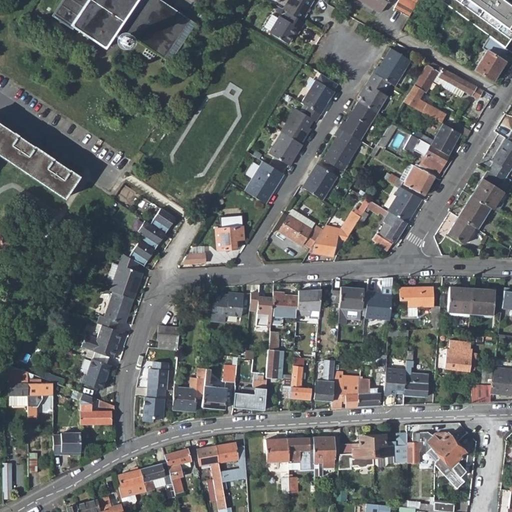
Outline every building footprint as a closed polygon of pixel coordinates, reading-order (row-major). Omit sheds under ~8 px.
[(204,28),(178,10),(184,0),(70,0),(59,17),(108,50),(123,31),(177,68),(204,28)] [(287,0),(283,8),(287,10),(302,19),(306,12),(305,11),(312,0),(287,0)] [(354,0),(380,13),(386,0),(354,0)] [(398,0),(394,10),(409,17),(415,5),(406,0),(398,0)] [(511,5),(504,0),(453,0),(510,41),(511,38),(511,5)] [(279,15),(269,31),(288,42),(298,26),(300,27),(304,20),(302,19),(287,10),(283,17),(279,15)] [(119,39),(118,40),(120,44),(122,45),(126,44),(127,42),(127,38),(123,36),(120,37),(119,39)] [(485,51),(474,70),(492,81),(504,62),(500,59),(506,49),(488,37),(481,48),(485,51)] [(377,64),(373,71),(391,82),(394,84),(409,59),(390,47),(379,66),(377,64)] [(428,60),(425,65),(437,72),(440,67),(428,60)] [(425,65),(413,85),(423,91),(425,92),(437,72),(425,65)] [(439,72),(436,76),(445,81),(454,86),(476,98),(481,90),(440,67),(437,72),(439,72)] [(369,83),(358,100),(376,111),(386,94),(385,93),(391,82),(373,71),(366,81),(369,83)] [(316,77),(302,101),(309,105),(321,112),(335,89),(333,88),(337,82),(321,72),(317,78),(316,77)] [(445,81),(442,87),(451,92),(454,86),(445,81)] [(408,93),(403,101),(441,123),(446,114),(418,98),(423,91),(413,85),(408,93)] [(343,119),(339,126),(359,139),(376,111),(358,100),(350,112),(352,113),(350,116),(349,115),(345,121),(343,119)] [(294,107),(281,129),(282,130),(300,141),(304,135),(303,134),(313,118),(316,120),(321,112),(309,105),(304,113),(294,107)] [(511,114),(505,113),(499,122),(506,127),(503,137),(505,139),(511,143),(511,114)] [(499,122),(493,131),(503,137),(506,127),(499,122)] [(389,123),(376,145),(382,148),(395,127),(389,123)] [(431,140),(429,145),(447,156),(460,134),(455,132),(441,123),(431,140)] [(458,125),(455,132),(460,134),(466,138),(469,132),(458,125)] [(336,136),(323,158),(342,169),(360,139),(359,139),(339,126),(334,134),(336,136)] [(0,156),(63,199),(78,179),(0,127),(0,156)] [(271,148),(270,151),(290,163),(292,160),(302,142),(300,141),(282,130),(271,148)] [(411,135),(403,149),(411,154),(413,150),(424,156),(417,167),(433,176),(435,174),(436,174),(447,156),(429,145),(419,140),(411,135)] [(422,135),(419,140),(429,145),(431,140),(422,135)] [(493,163),(488,171),(504,182),(509,173),(508,173),(511,166),(511,143),(505,139),(490,162),(493,163)] [(263,160),(245,190),(266,202),(275,188),(273,187),(279,177),(280,179),(284,173),(263,160)] [(317,162),(302,186),(325,199),(339,175),(317,162)] [(413,165),(403,184),(422,195),(433,176),(417,167),(413,165)] [(486,171),(471,195),(490,207),(492,209),(507,184),(504,182),(488,171),(486,171)] [(397,178),(393,184),(398,187),(399,187),(402,181),(397,178)] [(399,196),(389,212),(406,222),(420,199),(399,187),(398,187),(394,193),(399,196)] [(471,195),(457,217),(473,228),(476,229),(490,207),(471,195)] [(360,217),(356,223),(359,225),(370,209),(377,214),(378,213),(385,216),(388,212),(369,201),(366,207),(360,217)] [(141,233),(128,256),(138,262),(143,265),(147,259),(144,258),(147,253),(150,254),(156,243),(154,241),(157,235),(159,237),(166,226),(163,224),(167,218),(169,220),(172,215),(157,206),(147,222),(142,219),(135,230),(141,233)] [(292,210),(289,215),(320,234),(323,229),(292,210)] [(313,243),(312,253),(331,256),(335,237),(346,239),(356,223),(360,217),(352,212),(341,230),(324,227),(323,229),(320,234),(313,243)] [(377,232),(371,240),(374,242),(374,243),(386,251),(393,241),(394,242),(406,222),(389,212),(388,212),(385,216),(382,222),(384,223),(379,233),(377,232)] [(289,215),(278,232),(300,246),(302,243),(310,248),(313,243),(320,234),(289,215)] [(219,218),(214,226),(216,250),(236,249),(235,240),(244,240),(242,216),(219,218)] [(457,217),(446,233),(463,243),(473,228),(457,217)] [(113,280),(110,290),(113,291),(133,298),(142,271),(135,269),(138,262),(128,256),(123,253),(118,265),(113,280)] [(189,253),(184,260),(204,266),(207,266),(209,259),(189,253)] [(112,262),(107,277),(113,280),(118,265),(112,262)] [(364,314),(364,318),(389,320),(391,294),(380,294),(372,293),(373,285),(367,285),(366,291),(365,310),(364,314)] [(339,309),(338,321),(347,322),(348,317),(361,319),(361,314),(364,314),(365,310),(366,291),(363,291),(363,288),(341,286),(341,289),(340,303),(339,309)] [(450,286),(446,311),(469,314),(471,289),(450,286)] [(433,287),(400,287),(400,306),(434,306),(433,287)] [(501,287),(500,299),(510,300),(511,291),(511,288),(501,287)] [(333,288),(332,303),(340,303),(341,289),(333,288)] [(471,289),(469,314),(489,317),(493,292),(471,289)] [(297,296),(296,315),(310,315),(310,310),(319,310),(321,290),(307,290),(307,296),(297,296)] [(500,299),(499,307),(511,308),(511,290),(511,291),(510,300),(500,299)] [(101,314),(98,322),(101,323),(115,328),(118,320),(125,322),(133,298),(113,291),(104,315),(101,314)] [(272,298),(270,316),(282,317),(296,318),(296,315),(297,296),(297,295),(281,294),(281,292),(273,291),(272,298)] [(213,293),(210,321),(224,322),(225,316),(240,318),(243,293),(226,292),(226,294),(213,293)] [(250,293),(248,312),(255,313),(254,326),(270,327),(270,325),(270,316),(272,298),(257,297),(257,292),(250,292),(250,293)] [(432,314),(430,329),(438,329),(439,314),(432,314)] [(270,316),(270,325),(281,326),(282,317),(270,316)] [(86,333),(81,345),(113,356),(117,346),(113,346),(115,340),(118,341),(122,330),(115,328),(101,323),(97,336),(86,333)] [(160,323),(159,337),(161,338),(161,345),(177,347),(179,324),(160,323)] [(269,331),(269,339),(278,340),(279,332),(269,331)] [(269,339),(268,347),(279,347),(280,340),(278,340),(269,339)] [(445,348),(443,369),(468,370),(470,350),(455,349),(455,341),(448,341),(447,349),(445,348)] [(268,350),(265,377),(277,378),(280,351),(279,351),(268,350)] [(83,371),(80,380),(104,388),(112,363),(92,357),(87,372),(83,371)] [(290,386),(289,397),(309,399),(309,388),(299,387),(301,358),(293,357),(291,379),(290,386)] [(405,384),(404,395),(425,397),(426,384),(413,383),(413,373),(412,373),(413,361),(407,360),(406,369),(405,384)] [(316,381),(314,399),(332,401),(333,384),(334,363),(328,363),(326,378),(329,379),(329,382),(316,381)] [(148,367),(147,386),(148,386),(165,388),(167,369),(148,367)] [(383,397),(382,406),(402,405),(404,395),(405,384),(406,369),(385,368),(383,397)] [(174,386),(172,410),(189,410),(190,394),(203,396),(205,369),(197,369),(196,378),(189,377),(189,388),(174,386)] [(203,396),(202,407),(223,409),(225,388),(207,386),(209,370),(205,369),(203,396)] [(223,369),(221,381),(234,382),(235,370),(223,369)] [(492,386),(491,394),(510,395),(511,379),(511,370),(493,369),(492,386)] [(31,373),(27,372),(27,384),(27,394),(28,416),(36,416),(36,406),(42,397),(42,394),(52,394),(52,382),(41,382),(41,379),(31,379),(31,373)] [(233,391),(232,407),(263,409),(265,379),(261,379),(261,376),(256,376),(256,379),(251,379),(250,388),(252,388),(251,393),(233,391)] [(332,401),(331,409),(340,408),(340,401),(345,401),(345,408),(357,407),(359,384),(359,378),(342,377),(341,384),(333,384),(332,401)] [(359,384),(357,407),(378,406),(379,391),(372,391),(373,386),(364,386),(364,378),(359,378),(359,384)] [(283,379),(281,397),(289,397),(290,386),(291,379),(283,379)] [(27,384),(9,384),(9,394),(27,394),(27,384)] [(471,385),(470,403),(491,402),(491,394),(492,386),(471,385)] [(144,396),(141,421),(151,422),(152,417),(164,418),(167,388),(165,388),(148,386),(147,396),(144,396)] [(83,392),(78,402),(80,403),(80,423),(110,423),(110,411),(91,411),(92,396),(83,392)] [(98,408),(113,409),(114,402),(99,400),(98,408)] [(428,431),(420,432),(420,441),(427,441),(432,447),(440,457),(455,443),(446,434),(443,437),(438,441),(433,436),(428,431)] [(60,437),(53,436),(53,455),(80,454),(80,433),(60,433),(60,437)] [(436,433),(433,436),(438,441),(443,437),(440,433),(436,433)] [(337,458),(336,466),(356,465),(359,466),(364,466),(366,464),(373,464),(372,436),(359,437),(359,444),(338,444),(337,458)] [(385,436),(372,436),(373,456),(393,455),(393,463),(402,462),(401,446),(392,446),(385,447),(385,442),(385,436)] [(332,437),(312,437),(313,463),(317,463),(324,463),(324,459),(332,459),(332,437)] [(309,438),(288,439),(288,461),(299,461),(299,451),(309,450),(309,438)] [(288,439),(265,439),(266,461),(288,461),(288,439)] [(420,441),(407,442),(408,463),(421,462),(420,441)] [(234,443),(215,446),(218,462),(236,458),(234,443)] [(435,461),(434,463),(455,487),(463,480),(458,475),(464,470),(466,455),(455,443),(440,457),(435,461)] [(215,446),(196,449),(198,465),(209,463),(212,480),(214,493),(217,509),(225,508),(221,480),(219,470),(218,466),(218,462),(215,446)] [(432,447),(427,452),(435,461),(440,457),(432,447)] [(186,449),(164,455),(171,479),(179,476),(181,476),(180,470),(178,464),(189,461),(190,461),(186,449)] [(393,455),(373,456),(373,464),(393,463),(393,455)] [(189,461),(178,464),(180,470),(190,467),(189,461)] [(10,462),(2,463),(3,498),(11,498),(10,462)] [(162,463),(140,469),(143,481),(151,479),(164,475),(162,463)] [(130,472),(117,475),(121,487),(118,488),(121,497),(133,494),(145,491),(143,481),(140,469),(137,470),(136,468),(129,469),(130,472)] [(222,469),(219,470),(221,480),(229,479),(227,469),(222,469)] [(179,476),(171,479),(171,481),(174,491),(175,493),(182,491),(179,476)] [(151,479),(143,481),(145,491),(149,491),(153,489),(151,479)] [(212,480),(206,482),(208,494),(214,493),(212,480)] [(171,481),(163,483),(166,493),(174,491),(171,481)] [(133,494),(121,497),(123,505),(134,502),(135,500),(133,494)] [(108,497),(96,500),(99,511),(98,511),(121,511),(120,504),(110,507),(108,497)] [(400,498),(399,505),(410,506),(410,499),(400,498)] [(96,500),(66,508),(67,511),(97,511),(99,511),(96,500)] [(454,504),(436,501),(436,510),(453,511),(454,504)] [(366,502),(365,511),(391,511),(392,504),(366,502)]
